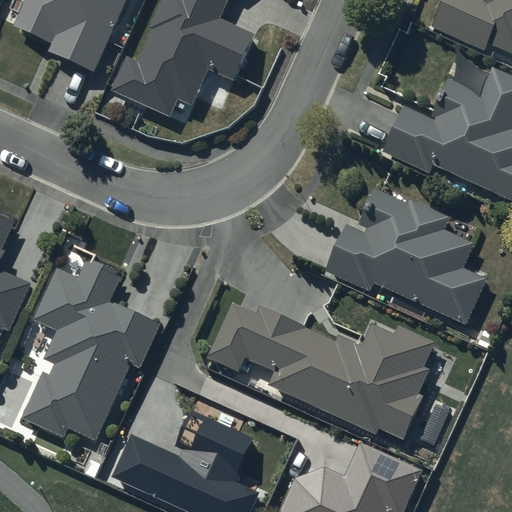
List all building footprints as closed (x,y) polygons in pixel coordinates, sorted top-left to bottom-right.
[(54,58),(99,78),(134,0),(31,0),(17,32),(57,50),(54,58)] [(130,64),(114,99),(173,125),(181,109),(195,115),(211,78),(236,89),(258,41),(224,26),(235,0),(168,0),(152,36),(155,38),(141,69),(130,64)] [(488,0),(448,0),(433,32),(485,57),(489,49),(511,60),(511,0),(490,0),(488,0)] [(431,179),(435,170),(511,205),(511,80),(494,72),(483,97),(451,82),(432,122),(407,111),(385,158),(431,179)] [(366,239),(348,231),(326,278),(370,298),(374,290),(467,331),(486,287),(463,277),(475,251),(445,237),(451,225),(411,207),(409,211),(372,195),(356,231),(367,236),(366,239)] [(0,345),(5,334),(13,338),(35,290),(1,274),(9,259),(4,257),(18,226),(0,217),(0,345)] [(57,381),(48,377),(28,422),(69,440),(73,432),(101,444),(134,369),(146,374),(167,328),(117,306),(128,283),(92,267),(86,281),(64,272),(41,324),(63,333),(49,364),(62,369),(57,381)] [(257,320),(235,310),(209,364),(241,379),(248,364),(277,377),(270,392),(377,442),(380,436),(404,447),(424,403),(419,401),(430,376),(424,374),(436,349),(400,333),(397,341),(375,331),(364,355),(340,343),(338,347),(261,312),(257,320)] [(407,511),(424,477),(361,448),(345,482),(327,473),(297,484),(283,511),(407,511)]
